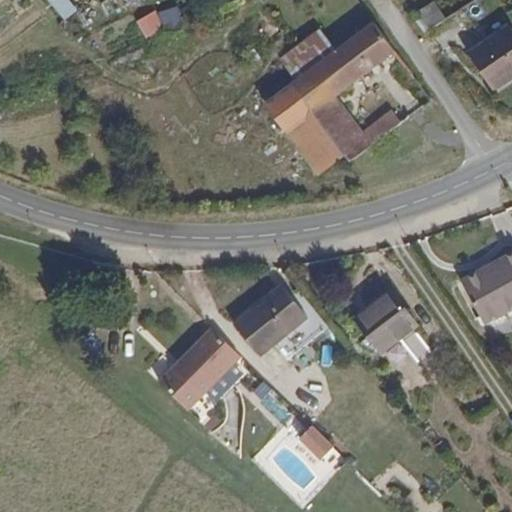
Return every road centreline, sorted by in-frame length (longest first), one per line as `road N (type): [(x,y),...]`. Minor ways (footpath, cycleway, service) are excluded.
road 1 (tertiary): [(0,199),(118,230),(222,238),(344,221),(492,169)]
road 2 (residential): [(377,0),(492,169)]
